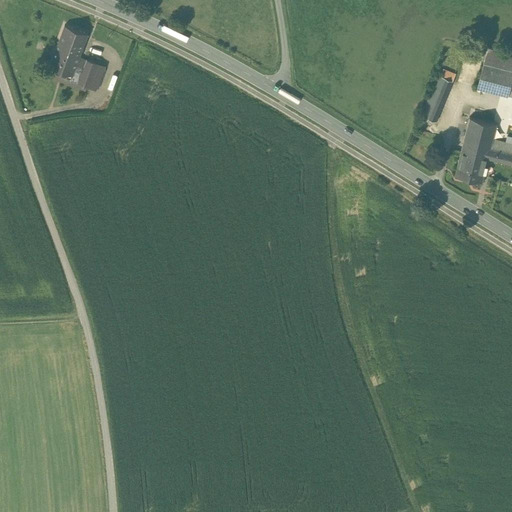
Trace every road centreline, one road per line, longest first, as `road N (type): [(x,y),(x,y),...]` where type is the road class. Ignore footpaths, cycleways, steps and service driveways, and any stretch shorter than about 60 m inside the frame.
road 1 (unclassified): [(0,71),(84,317),(113,511)]
road 2 (secondary): [(279,91),(511,236)]
road 3 (secondary): [(98,0),(279,91)]
